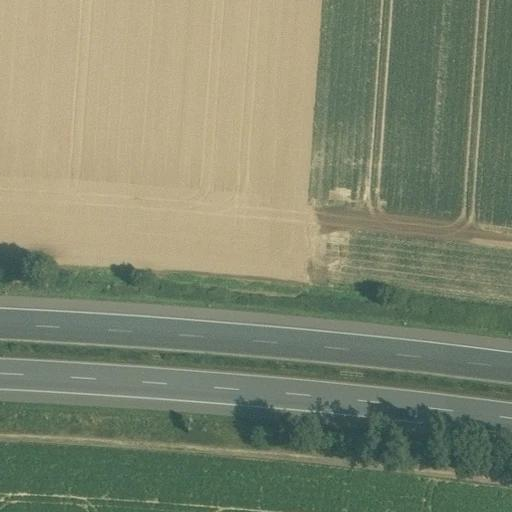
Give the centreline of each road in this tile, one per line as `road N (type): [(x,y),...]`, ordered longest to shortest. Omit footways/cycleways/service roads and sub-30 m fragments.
road 1 (motorway): [(0,384),(259,398),(511,432)]
road 2 (track): [(0,447),(191,454),(511,492)]
road 3 (motorway): [(511,377),(350,356),(0,335)]
